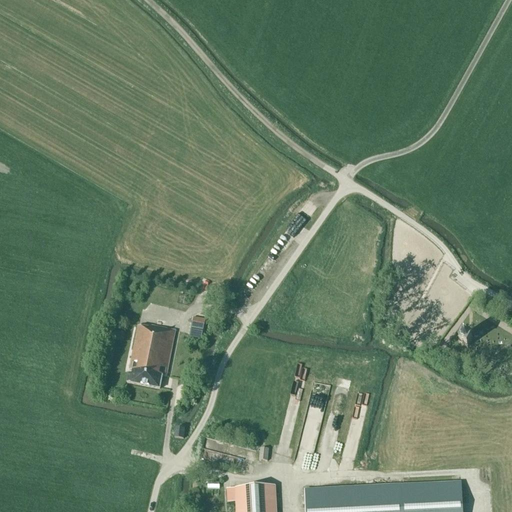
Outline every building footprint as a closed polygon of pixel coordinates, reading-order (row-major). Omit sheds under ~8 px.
[(193,318),(192,324),(204,326),(206,320),(193,318)] [(167,378),(176,332),(149,327),(149,329),(139,327),(130,371),(133,372),(133,374),(129,373),(127,384),(161,390),(163,378),(167,378)] [(458,344),(467,348),(472,340),(463,335),(458,344)] [(184,440),(185,431),(176,429),(175,439),(184,440)] [(258,462),(267,463),(268,451),(259,450),(258,462)] [(276,511),(275,489),(235,491),(235,489),(226,490),(227,503),(236,502),(236,511),(461,511),(460,483),(400,486),(400,487),(304,492),(305,511),(276,511)]
